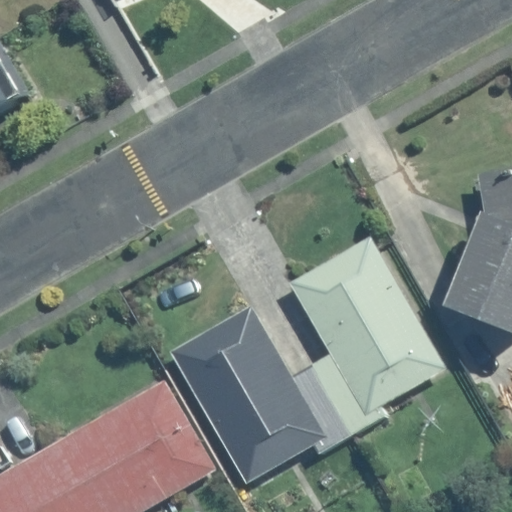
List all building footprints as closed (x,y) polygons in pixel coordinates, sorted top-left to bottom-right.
[(0,50),(0,109),(26,94),(0,50)] [(511,171),(486,174),(487,181),(490,215),(457,303),(511,324),(511,171)] [(315,369),(356,439),(378,426),(372,416),(453,369),(374,237),(293,286),(335,357),(315,369)] [(356,439),(315,369),(299,378),(255,304),(175,352),(253,482),(320,442),(328,456),(356,439)] [(0,511),(148,511),(223,470),(173,382),(0,479),(0,511)]
